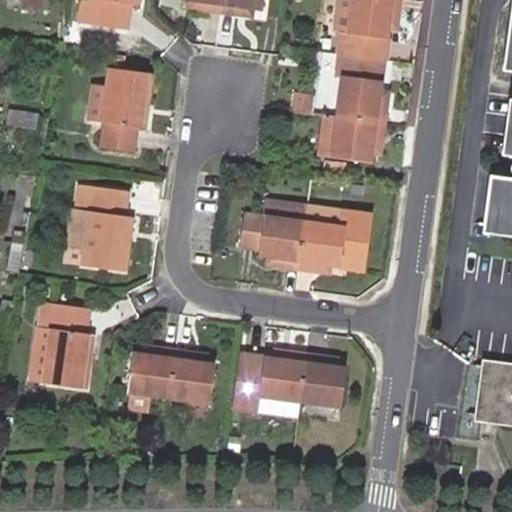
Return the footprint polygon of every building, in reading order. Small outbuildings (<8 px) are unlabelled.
[(41,8),(41,0),(22,0),(22,8),(41,8)] [(86,0),(77,0),(73,21),(83,23),(86,0)] [(86,0),(83,23),(127,30),(132,6),(135,7),(136,0),(86,0)] [(184,0),(189,1),(206,3),(204,13),(221,15),(223,0),(184,0)] [(223,0),(221,15),(232,17),(234,7),(255,11),(261,12),(263,0),(223,0)] [(352,0),(337,0),(333,31),(340,32),(348,33),(352,0)] [(399,14),(401,0),(400,0),(352,0),(348,33),(340,32),(336,54),(384,60),(388,31),(391,13),(399,14)] [(187,11),(204,13),(206,3),(189,1),(187,11)] [(253,21),(255,11),(234,7),(232,17),(253,21)] [(396,33),(399,14),(391,13),(388,31),(396,33)] [(337,117),(384,123),(386,108),(378,107),(380,90),(384,60),(336,54),(334,75),(343,76),(337,117)] [(145,127),(152,73),(109,67),(106,85),(94,84),(88,121),(100,123),(96,147),(135,153),(139,126),(145,127)] [(389,91),(380,90),(378,107),(386,108),(389,91)] [(293,96),(290,110),(310,113),(312,98),(293,96)] [(35,128),(37,115),(10,110),(8,123),(35,128)] [(337,117),(322,115),(317,156),(332,158),(337,117)] [(382,139),(384,123),(337,117),(332,158),(370,163),(371,157),(373,137),(382,139)] [(379,159),(382,139),(373,137),(371,157),(379,159)] [(345,163),(323,160),(321,178),(343,180),(345,163)] [(89,211),(84,250),(81,267),(125,273),(132,217),(125,216),(129,192),(77,185),(73,208),(89,211)] [(307,224),(299,271),(314,273),(316,264),(333,266),(360,271),(370,215),(310,206),(307,224)] [(68,248),(84,250),(89,211),(73,208),(68,248)] [(283,268),(299,271),(307,224),(245,214),(239,247),(258,251),(258,255),(267,257),(284,259),(283,268)] [(26,234),(13,230),(13,231),(12,242),(24,244),(26,234)] [(24,244),(12,242),(7,270),(18,273),(24,244)] [(284,259),(267,257),(266,266),(283,268),(284,259)] [(331,275),(333,266),(316,264),(314,273),(331,275)] [(42,386),(87,391),(93,334),(89,334),(91,310),(39,304),(36,326),(49,327),(43,381),(42,386)] [(30,379),(43,381),(49,327),(36,326),(30,379)] [(511,333),(498,332),(496,353),(511,354),(511,333)] [(142,345),(141,353),(156,355),(157,347),(142,345)] [(149,395),(170,398),(176,350),(157,347),(156,355),(141,353),(132,352),(127,392),(129,393),(149,395)] [(272,347),(271,357),(286,359),(288,349),(272,347)] [(286,359),(240,353),(233,409),(257,412),(258,397),(300,402),(307,351),(288,349),(286,359)] [(176,350),(170,398),(213,404),(218,363),(209,362),(194,360),(195,352),(176,350)] [(307,351),(300,402),(341,406),(347,367),(341,366),(325,364),(327,354),(307,351)] [(210,355),(195,352),(194,360),(209,362),(210,355)] [(342,355),(327,354),(325,364),(341,366),(342,355)] [(511,369),(489,367),(483,414),(511,417),(511,369)] [(149,395),(129,393),(127,409),(147,412),(149,395)] [(299,417),(300,402),(258,397),(257,412),(299,417)]
